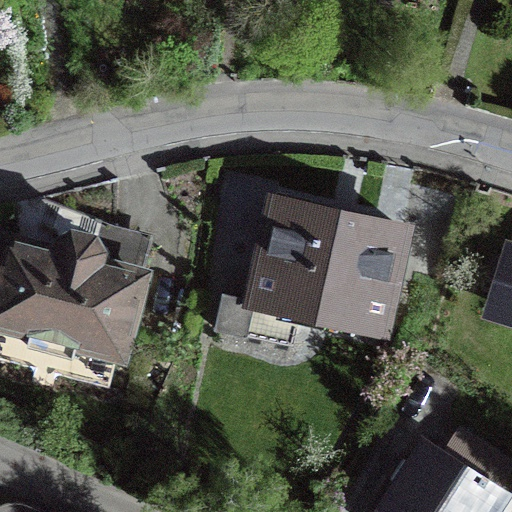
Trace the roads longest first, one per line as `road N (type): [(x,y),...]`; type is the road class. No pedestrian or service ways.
road 1 (residential): [(511,146),(338,109),(253,110),(0,165)]
road 2 (residential): [(110,511),(0,462)]
